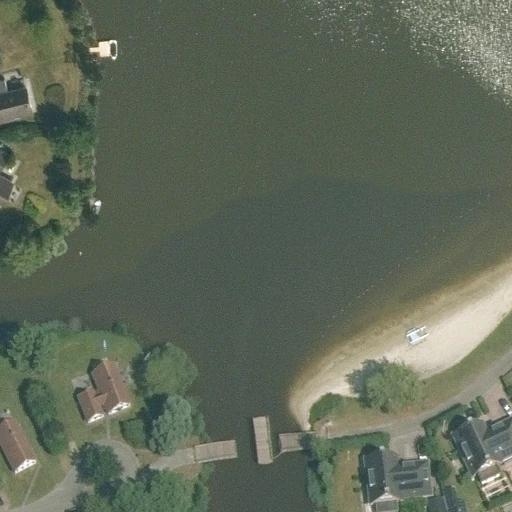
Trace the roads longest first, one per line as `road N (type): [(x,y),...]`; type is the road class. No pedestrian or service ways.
road 1 (residential): [(332,439),(395,431),(449,410),(511,364)]
road 2 (residential): [(55,510),(87,458),(101,451),(128,461),(128,483),(89,501)]
